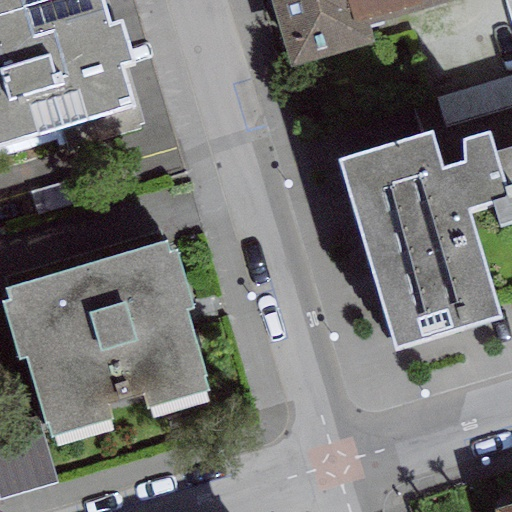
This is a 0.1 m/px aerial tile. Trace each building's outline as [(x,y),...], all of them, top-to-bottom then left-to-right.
[(97,0),(14,0),(0,4),(0,163),(133,125),(121,83),(133,79),(121,41),(110,44),(97,0)] [(271,0),(293,69),(373,44),(368,28),(459,0),(271,0)] [(511,0),(503,0),(511,29),(511,0)] [(467,209),(491,202),(510,196),(497,153),(491,131),(462,139),(462,164),(442,170),(431,132),(337,159),(394,352),(500,321),(467,209)] [(511,149),(497,153),(510,196),(491,202),(498,224),(511,219),(511,149)] [(166,256),(6,305),(9,315),(0,317),(0,318),(17,373),(25,370),(50,453),(113,434),(108,419),(141,409),(146,426),(209,406),(184,326),(193,324),(175,265),(169,267),(166,256)] [(511,511),(511,503),(494,508),(495,511),(511,511)]
